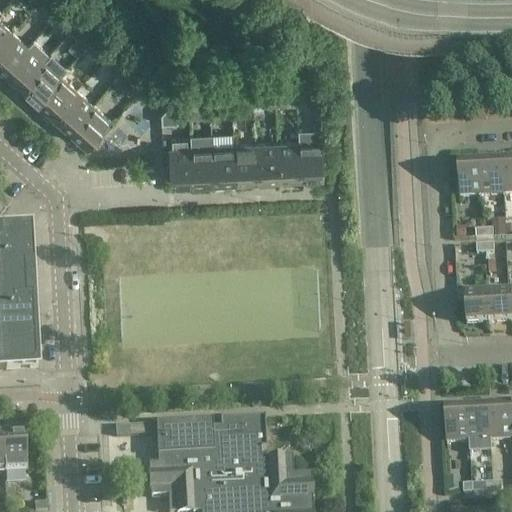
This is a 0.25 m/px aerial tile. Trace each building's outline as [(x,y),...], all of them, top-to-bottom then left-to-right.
[(62,25),(68,19),(50,4),(45,10),(62,25)] [(0,45),(11,32),(0,22),(0,45)] [(11,32),(0,45),(0,68),(4,73),(27,47),(11,32)] [(86,46),(91,40),(82,33),(77,39),(86,46)] [(20,87),(43,61),(49,55),(33,40),(27,47),(4,73),(20,87)] [(94,54),(100,48),(91,40),(86,46),(94,54)] [(43,61),(20,87),(36,101),(60,75),(43,61)] [(118,75),(123,69),(114,61),(109,67),(118,75)] [(127,83),(132,77),(123,69),(118,75),(127,83)] [(60,75),(36,101),(52,116),(76,90),(60,75)] [(76,90),(52,116),(68,130),(92,104),(76,90)] [(306,105),(318,104),(317,96),(305,97),(306,105)] [(274,106),(273,98),(262,99),(262,107),(274,106)] [(286,106),(285,98),(273,98),(274,106),(286,106)] [(243,108),(242,100),(230,101),(231,109),(243,108)] [(231,109),(230,101),(219,101),(219,109),(231,109)] [(199,110),(199,102),(187,103),(188,111),(199,110)] [(188,111),(187,103),(175,104),(176,112),(188,111)] [(92,104),(68,130),(85,145),(108,119),(92,104)] [(176,124),(176,112),(175,104),(170,104),(160,114),(161,125),(176,124)] [(169,184),(192,183),(190,148),(187,148),(186,140),(171,141),(171,149),(167,149),(169,184)] [(320,141),(297,142),(299,177),(321,176),(320,141)] [(297,142),(276,143),(278,178),(299,177),(297,142)] [(276,143),(254,144),(256,179),(278,178),(276,143)] [(254,144),(233,145),(235,180),(256,179),(254,144)] [(233,145),(211,147),(213,181),(235,180),(233,145)] [(211,147),(190,148),(192,183),(213,181),(211,147)] [(511,161),(501,162),(503,196),(511,195),(511,161)] [(501,162),(479,164),(481,197),(503,196),(501,162)] [(459,198),(481,197),(479,164),(457,165),(459,198)] [(0,215),(9,206),(0,198),(0,215)] [(0,370),(37,368),(32,266),(34,266),(32,226),(0,227),(0,370)] [(483,239),(493,239),(492,230),(483,231),(483,239)] [(483,239),(483,231),(475,231),(475,240),(483,239)] [(485,254),(484,245),(476,246),(476,255),(485,254)] [(493,254),(493,245),(484,245),(485,254),(493,254)] [(508,289),(487,290),(488,323),(510,322),(508,289)] [(466,324),(488,323),(487,290),(464,291),(466,324)] [(511,439),(510,407),(488,408),(490,441),(511,439)] [(488,408),(467,409),(468,442),(490,441),(488,408)] [(446,443),(468,442),(467,409),(444,410),(446,443)] [(259,435),(258,435),(212,437),(212,422),(155,425),(157,465),(148,466),(150,499),(168,498),(168,511),(312,511),(311,475),(293,476),(292,458),(260,460),(259,435)] [(151,433),(150,423),(117,425),(118,435),(151,433)] [(24,437),(1,439),(3,473),(26,472),(24,437)] [(484,485),(485,494),(493,493),(493,484),(484,485)] [(493,484),(493,493),(502,493),(501,484),(493,484)] [(463,495),(472,494),(471,485),(462,486),(463,495)]
